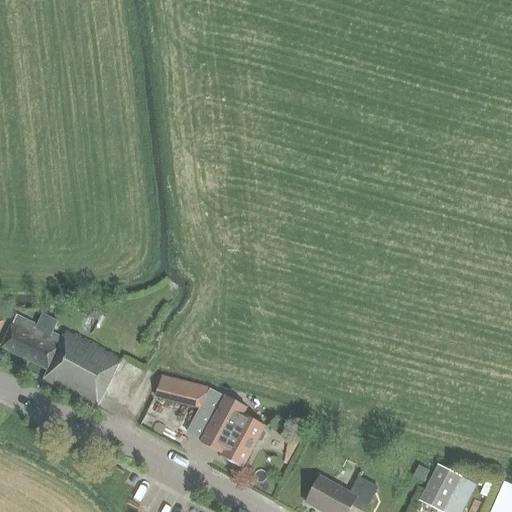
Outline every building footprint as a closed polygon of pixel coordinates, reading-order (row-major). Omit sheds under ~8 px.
[(120,361),(65,332),(62,339),(51,334),(57,322),(42,315),(36,326),(16,316),(1,348),(47,371),(42,381),(96,409),(120,361)] [(265,426),(243,414),(246,409),(210,390),(160,377),(155,397),(199,408),(214,416),(200,443),(221,454),(219,457),(242,469),(257,442),(261,441),(265,434),(263,429),(265,426)] [(412,478),(424,483),(430,471),(418,465),(412,478)] [(462,511),(477,486),(437,465),(418,502),(438,511),(462,511)] [(305,504),(320,511),(348,511),(352,506),(362,511),(364,511),(377,488),(358,478),(350,494),(320,477),(305,504)]
